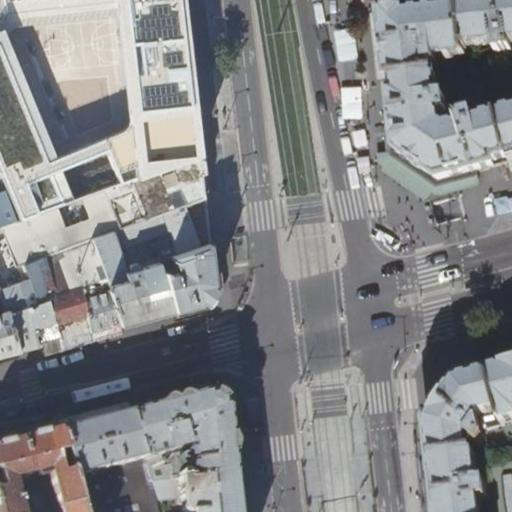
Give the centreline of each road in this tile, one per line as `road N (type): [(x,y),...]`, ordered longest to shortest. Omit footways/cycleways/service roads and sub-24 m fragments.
road 1 (primary): [(238,0),(269,330)]
road 2 (primary): [(365,284),(308,0)]
road 3 (tertiary): [(0,401),(269,330)]
road 4 (primary): [(269,330),(290,511)]
road 5 (primary): [(391,511),(371,333)]
road 6 (primary): [(511,245),(365,284)]
road 7 (primary): [(371,333),(511,298)]
